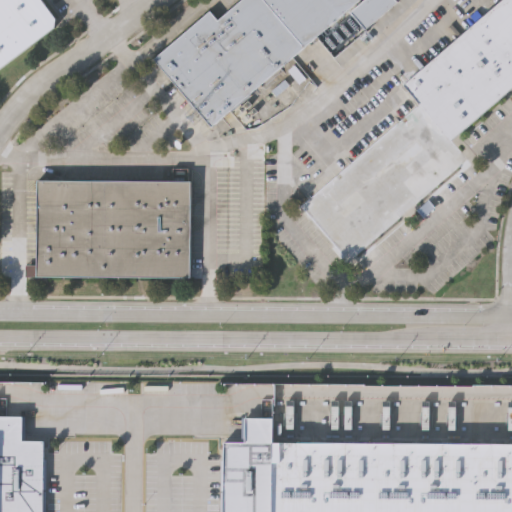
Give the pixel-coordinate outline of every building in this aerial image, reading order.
[(0,0),(37,0),(52,19),(51,29),(0,67),(0,0)] [(355,0),(211,123),(154,56),(210,9),(218,19),(240,0),(355,0)] [(349,257),(303,202),(421,101),(405,82),(501,0),(511,0),(511,86),(452,137),(469,156),(349,257)] [(349,9),(360,0),(396,0),(365,27),(349,9)] [(37,178),(190,178),(190,275),(36,274),(37,178)] [(223,511),(224,438),(244,439),(245,412),(272,414),(272,438),(371,440),(511,439),(511,511),(223,511)] [(0,511),(0,413),(23,413),(22,439),(45,439),(45,511),(0,511)]
